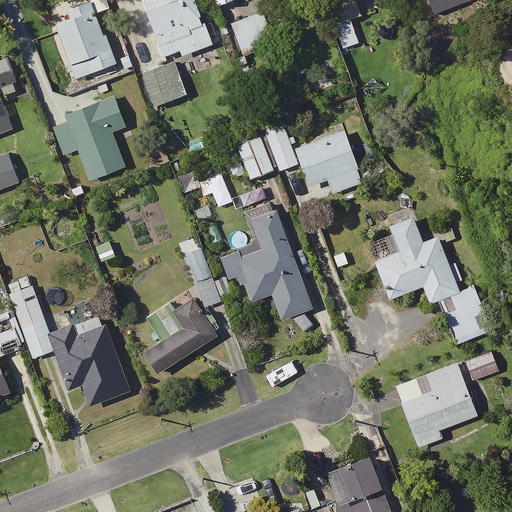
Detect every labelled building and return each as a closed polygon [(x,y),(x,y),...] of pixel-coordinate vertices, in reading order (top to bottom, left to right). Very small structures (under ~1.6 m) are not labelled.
[(214,45),(197,0),(146,0),(169,61),(214,45)] [(365,13),(360,0),(332,0),(348,47),(361,42),(353,17),(365,13)] [(471,0),(431,0),(436,13),(471,0)] [(120,62),(99,9),(59,25),(79,78),(120,62)] [(275,46),(263,13),(234,24),(246,57),(275,46)] [(23,89),(11,58),(0,61),(0,134),(17,128),(4,96),(23,89)] [(187,95),(176,64),(147,74),(158,105),(187,95)] [(129,124),(119,98),(68,117),(71,123),(54,129),(64,155),(81,149),(92,180),(126,167),(112,130),(129,124)] [(304,163),(299,146),(291,122),(267,130),(238,139),(252,180),(304,163)] [(299,146),(304,163),(312,186),(331,179),(335,193),(365,183),(348,130),(299,146)] [(0,188),(22,180),(12,154),(0,158),(0,188)] [(199,170),(182,176),(189,194),(206,188),(199,170)] [(313,308),(278,210),(251,220),(259,243),(223,256),(231,278),(243,273),(253,302),(276,294),(284,318),(313,308)] [(439,297),(463,287),(440,233),(424,240),(413,213),(390,223),(395,233),(369,244),(392,299),(424,285),(431,301),(439,297)] [(223,304),(203,246),(188,251),(207,309),(223,304)] [(57,349),(51,333),(30,277),(9,285),(17,306),(0,312),(0,344),(3,352),(30,341),(36,357),(57,349)] [(463,287),(439,297),(439,299),(458,343),(492,329),(473,283),(463,287)] [(218,336),(194,300),(173,314),(167,305),(147,318),(163,341),(147,352),(162,374),(218,336)] [(51,333),(57,349),(72,389),(85,384),(93,405),(132,390),(103,314),(55,333),(54,332),(51,333)] [(3,352),(0,344),(0,408),(3,408),(0,399),(0,394),(16,388),(3,352)] [(499,369),(490,349),(466,361),(476,380),(499,369)] [(480,415),(460,362),(398,386),(421,446),(446,437),(443,429),(480,415)] [(392,511),(374,458),(332,472),(344,506),(337,509),(337,511),(392,511)]
